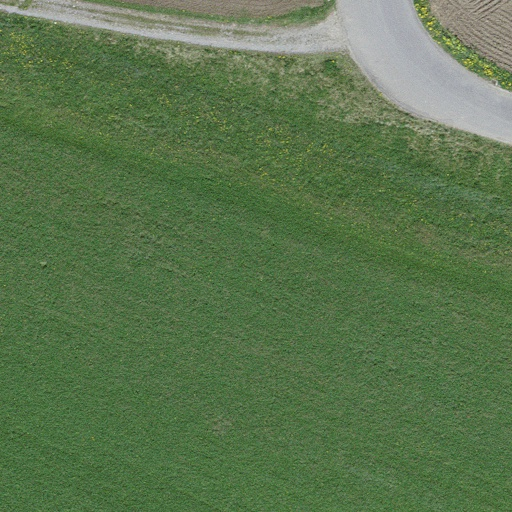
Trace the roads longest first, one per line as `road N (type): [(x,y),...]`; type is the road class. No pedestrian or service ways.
road 1 (track): [(378,20),(299,42),(250,41),(0,0)]
road 2 (unclassified): [(511,117),(440,89),(409,66),(372,0)]
